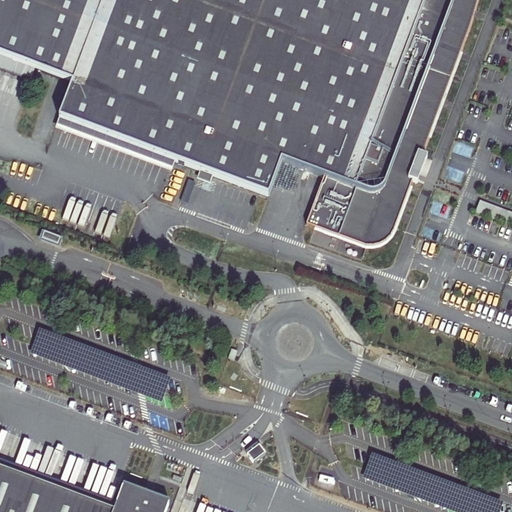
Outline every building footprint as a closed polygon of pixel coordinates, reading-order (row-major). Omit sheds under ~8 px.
[(0,0),(0,57),(73,85),(60,120),(273,197),(285,159),(330,177),(311,225),(371,251),(400,238),(420,178),(474,18),(479,0),(0,0)] [(511,213),(480,201),(475,213),(511,226),(511,213)] [(61,239),(44,233),(42,240),(58,246),(61,239)] [(237,352),(232,350),(228,359),(234,361),(237,352)] [(265,454),(255,444),(244,453),(254,465),(265,454)] [(0,511),(172,511),(175,506),(128,487),(118,511),(0,467),(0,511)]
